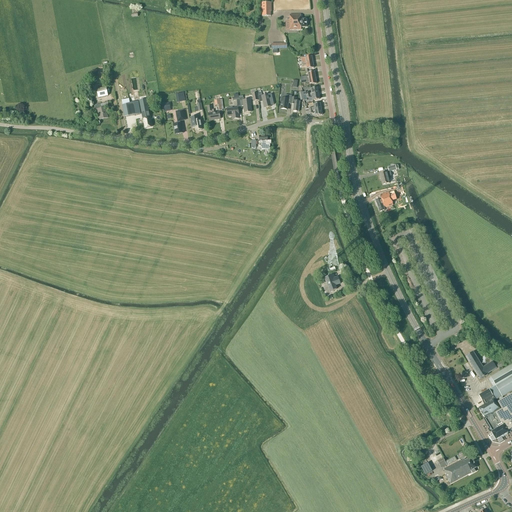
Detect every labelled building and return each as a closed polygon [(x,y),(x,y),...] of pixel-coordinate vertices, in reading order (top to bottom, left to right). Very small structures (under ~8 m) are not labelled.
[(262,16),(271,16),(271,12),(272,12),(271,3),(262,3),(262,16)] [(301,20),(301,15),(290,15),(290,20),(289,20),(289,31),(301,30),(301,28),(306,27),(306,19),(301,20)] [(300,77),(301,81),(303,80),(309,79),(315,78),(314,72),(308,73),(308,76),(300,77)] [(96,84),(105,83),(104,73),(98,74),(99,77),(95,78),(96,84)] [(98,98),(108,96),(106,88),(96,90),(98,98)] [(259,93),(258,93),(258,96),(260,102),(263,102),(264,108),(271,107),(271,106),(274,105),(271,94),(262,96),(262,95),(261,92),(259,93)] [(177,104),(185,103),(183,94),(176,96),(177,104)] [(291,104),(292,96),(285,95),(285,99),(281,98),(281,102),(282,102),(281,109),(287,110),(288,104),(291,104)] [(240,106),(243,106),(244,113),(251,112),(250,100),(243,101),(243,96),(239,97),(239,100),(240,100),(240,106)] [(298,112),(300,102),(296,102),(296,98),(292,98),(291,104),(294,104),(293,111),(298,112)] [(138,103),(122,106),(124,117),(140,114),(138,103)] [(147,104),(140,105),(142,114),(143,118),(144,120),(145,128),(152,127),(150,119),(149,117),(150,117),(147,104)] [(169,104),(162,105),(163,113),(166,113),(166,111),(171,110),(169,104)] [(101,109),(100,105),(95,106),(96,110),(97,110),(100,120),(108,118),(105,108),(101,109)] [(211,110),(211,106),(205,107),(206,111),(208,111),(209,121),(220,119),(219,112),(214,113),(213,110),(211,110)] [(232,109),(232,108),(229,108),(229,109),(227,109),(228,116),(232,116),(233,120),(239,119),(238,108),(232,109)] [(182,123),(181,121),(185,121),(183,111),(176,112),(177,122),(178,122),(178,124),(173,125),(174,130),(175,130),(175,135),(183,134),(182,127),(182,123)] [(198,116),(190,117),(192,128),(195,127),(195,131),(199,130),(199,131),(201,130),(202,130),(200,120),(199,120),(198,116)] [(267,136),(259,136),(259,142),(261,142),(261,150),(270,150),(270,144),(271,144),(271,141),(267,141),(267,136)] [(387,173),(379,174),(382,185),(389,183),(388,177),(391,176),(390,172),(389,172),(387,173)] [(381,199),(375,201),(379,212),(385,210),(384,209),(393,206),(391,201),(396,200),(395,194),(394,192),(389,194),(388,193),(380,195),(381,199)] [(335,278),(333,275),(325,279),(330,292),(336,289),(335,286),(340,284),(337,277),(335,278)] [(483,368),(473,352),(465,357),(480,380),(487,375),(496,369),(492,362),(483,368)] [(499,369),(505,366),(502,361),(496,364),(499,369)] [(484,405),(479,408),(484,418),(500,409),(495,400),(511,390),(511,364),(491,377),(496,386),(489,390),(479,395),(484,405)] [(511,393),(498,402),(502,409),(496,413),(492,415),(491,415),(489,416),(483,419),(489,428),(487,429),(490,433),(491,432),(496,440),(511,430),(511,393)] [(473,461),(471,458),(465,461),(464,459),(461,461),(460,461),(443,470),(446,474),(445,475),(450,484),(471,473),(472,474),(476,472),(474,469),(476,468),(474,464),(473,461)] [(441,469),(447,466),(443,459),(437,462),(441,469)] [(427,463),(421,467),(425,475),(432,471),(427,463)]
